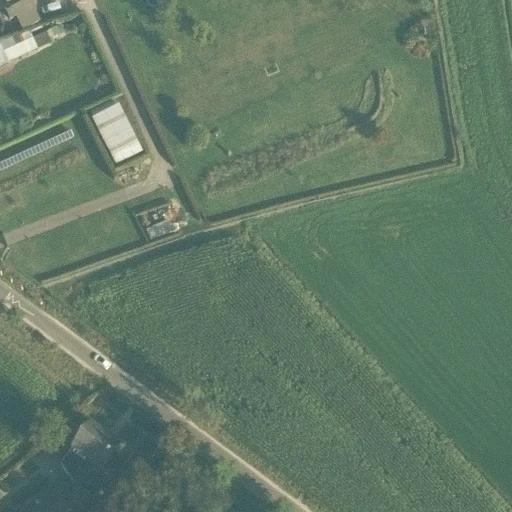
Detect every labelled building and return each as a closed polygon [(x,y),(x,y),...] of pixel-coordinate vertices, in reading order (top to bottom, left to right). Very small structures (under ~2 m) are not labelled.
[(21,0),(8,7),(20,31),(38,23),(27,0),(21,0)] [(56,29),(48,33),(51,41),(60,37),(56,29)] [(0,69),(38,51),(30,34),(19,37),(0,43),(0,69)] [(90,117),(114,167),(141,154),(117,105),(90,117)] [(20,511),(93,511),(82,495),(100,470),(101,471),(119,447),(91,426),(79,442),(73,450),(60,466),(68,478),(37,500),(41,506),(34,511),(29,506),(20,511)]
